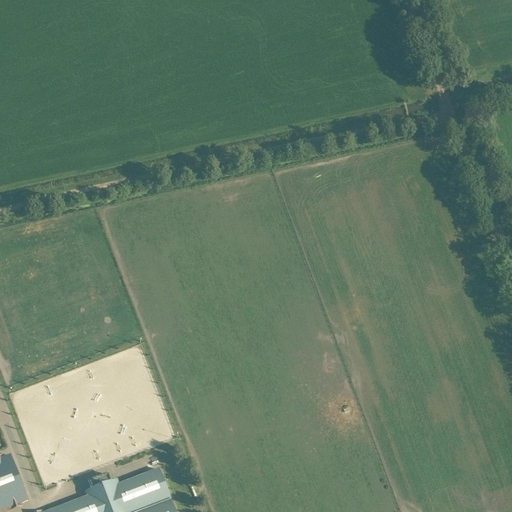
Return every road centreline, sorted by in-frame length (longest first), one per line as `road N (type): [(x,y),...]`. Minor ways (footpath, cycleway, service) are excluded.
road 1 (track): [(0,212),(458,117)]
road 2 (track): [(412,0),(511,253)]
